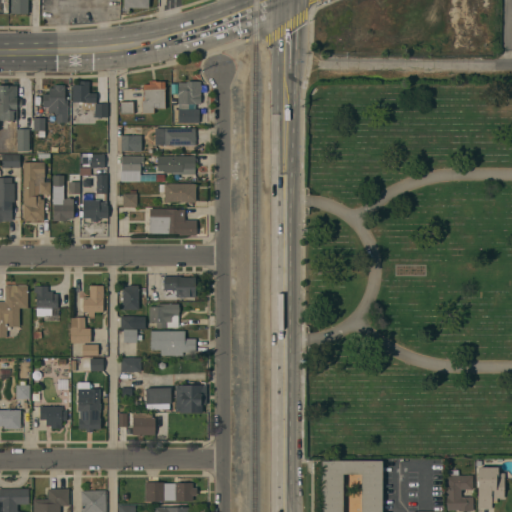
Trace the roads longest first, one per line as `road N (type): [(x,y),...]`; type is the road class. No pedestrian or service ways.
road 1 (secondary): [(289,64),(282,511)]
road 2 (residential): [(222,69),(228,511)]
road 3 (residential): [(229,459),(0,460)]
road 4 (residential): [(225,255),(0,255)]
road 5 (tertiary): [(131,47),(0,54)]
